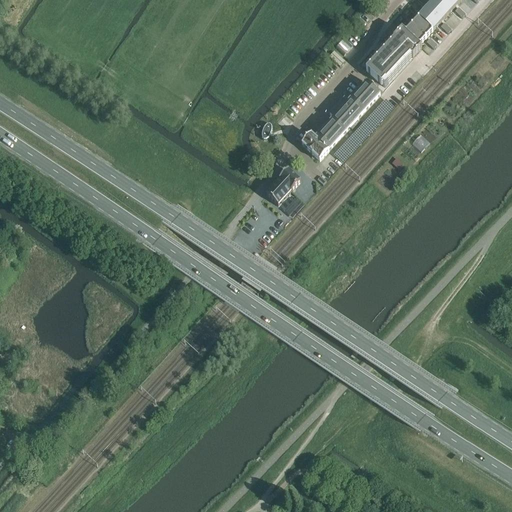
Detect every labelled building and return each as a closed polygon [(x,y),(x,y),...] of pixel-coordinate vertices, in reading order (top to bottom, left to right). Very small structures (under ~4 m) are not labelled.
[(445,0),(437,0),(434,4),(448,17),(455,9),(445,0)] [(460,0),(445,0),(455,9),(462,1),(460,0)] [(434,4),(427,11),(441,24),(448,17),(434,4)] [(427,11),(420,19),(434,32),(441,24),(427,11)] [(418,21),(413,27),(427,40),(432,34),(433,33),(434,32),(420,19),(419,20),(418,21)] [(406,33),(405,34),(420,48),(420,47),(426,41),(427,40),(413,27),(412,27),(412,28),(406,34),(406,33)] [(394,42),(366,72),(382,87),(411,57),(413,59),(422,50),(420,48),(405,34),(402,32),(394,41),(394,42)] [(336,49),(344,57),(353,47),(345,40),(336,49)] [(336,54),(331,59),(342,69),(346,64),(336,54)] [(338,108),(355,124),(381,96),(367,84),(349,104),(345,100),(338,108)] [(355,124),(338,108),(330,117),(334,120),(315,140),(329,152),(355,124)] [(263,132),(262,135),(262,138),(264,141),(266,141),(267,141),(269,139),(270,137),(272,134),(272,131),(272,128),(271,126),(269,125),(267,125),(265,127),(264,129),(263,132)] [(329,152),(315,140),(311,137),(302,147),(320,162),(329,152)] [(404,165),(397,159),(392,165),(399,171),(404,165)] [(280,182),(267,197),(278,208),(292,193),(292,194),(301,184),(289,172),(280,182)] [(277,215),(272,226),(278,229),(283,218),(277,215)]
